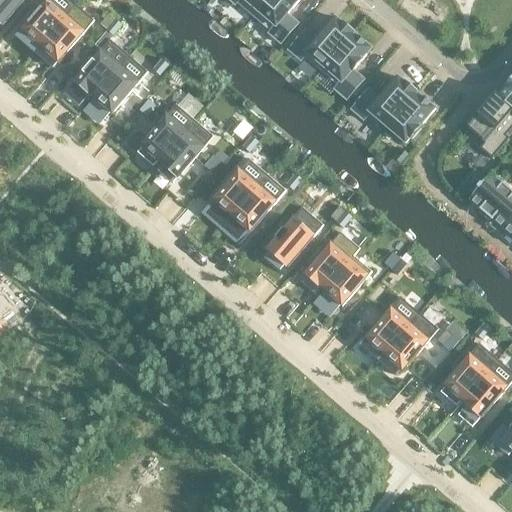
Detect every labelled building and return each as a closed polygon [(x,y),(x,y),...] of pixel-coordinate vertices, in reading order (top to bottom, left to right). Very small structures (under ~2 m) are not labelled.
[(0,0),(0,23),(3,26),(25,0),(0,0)] [(68,0),(48,0),(21,31),(40,48),(76,6),(68,0)] [(241,0),(258,14),(269,0),(227,0),(235,7),(241,0)] [(289,16),(302,0),(269,0),(258,14),(274,28),(268,35),(281,46),(299,25),(289,16)] [(76,6),(40,48),(59,64),(95,23),(76,6)] [(110,15),(100,26),(107,32),(116,21),(110,15)] [(324,70),(354,34),(336,18),(317,40),(306,31),(289,52),(301,62),(307,56),(324,70)] [(116,21),(107,32),(113,37),(123,26),(116,21)] [(355,72),(373,51),(354,34),(324,70),(340,84),(334,91),(347,102),(365,81),(355,72)] [(111,41),(75,83),(94,99),(129,57),(111,41)] [(129,57),(94,99),(113,115),(148,74),(129,57)] [(163,61),(153,72),(160,77),(169,66),(163,61)] [(388,131),(418,94),(399,78),(380,100),(369,90),(351,111),(364,122),(370,115),(388,131)] [(511,107),(511,82),(500,97),(511,107)] [(437,111),(418,94),(388,131),(406,146),(437,111)] [(511,107),(500,97),(497,95),(467,129),(485,144),(480,149),(492,160),(509,140),(506,137),(511,129),(511,107)] [(149,101),(140,112),(147,118),(156,107),(149,101)] [(176,106),(141,147),(159,164),(195,122),(176,106)] [(195,122),(159,164),(178,180),(214,138),(195,122)] [(253,138),(243,149),(250,154),(259,144),(253,138)] [(402,151),(395,160),(401,165),(408,156),(402,151)] [(214,158),(206,168),(212,173),(221,163),(214,158)] [(248,160),(213,201),(232,218),(267,176),(248,160)] [(503,230),(511,219),(511,192),(492,175),(482,186),(481,185),(478,189),(479,190),(469,201),(503,230)] [(267,176),(232,218),(251,234),(286,192),(267,176)] [(296,176),(287,186),(293,192),(303,181),(296,176)] [(340,208),(330,219),(337,224),(346,213),(340,208)] [(303,209),(267,250),(288,268),(324,227),(303,209)] [(346,213),(337,224),(343,230),(353,219),(346,213)] [(511,237),(511,219),(503,230),(511,237)] [(334,241),(305,275),(324,291),(353,258),(334,241)] [(394,254),(385,265),(392,271),(401,260),(394,254)] [(353,258),(324,291),(343,308),(372,274),(353,258)] [(401,260),(392,271),(398,276),(407,266),(401,260)] [(401,298),(365,340),(384,356),(420,315),(401,298)] [(420,315),(384,356),(403,373),(439,331),(420,315)] [(485,324),(476,335),(482,341),(492,330),(485,324)] [(446,331),(437,342),(450,353),(459,343),(446,331)] [(480,345),(444,387),(463,403),(498,361),(480,345)] [(511,372),(498,361),(463,403),(482,419),(511,383),(511,372)] [(511,428),(501,441),(511,450),(511,428)]
